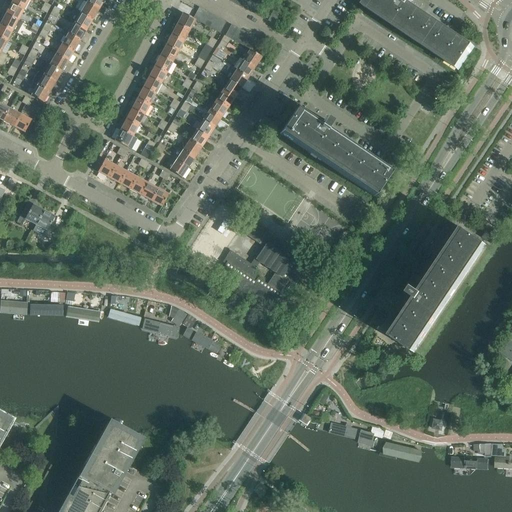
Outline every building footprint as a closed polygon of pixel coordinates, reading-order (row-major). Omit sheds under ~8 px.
[(29,0),(13,0),(11,4),(23,11),(29,0)] [(88,0),(87,3),(99,10),(105,0),(104,0),(88,0)] [(244,0),(241,7),(246,9),(251,0),(244,0)] [(255,0),(251,0),(246,9),(251,12),(258,1),(255,0)] [(369,0),(364,8),(365,8),(367,6),(373,10),(371,12),(452,67),(454,64),(459,68),(458,70),(458,71),(474,47),(474,46),(472,49),(467,45),(468,43),(418,9),(421,4),(414,0),(369,0)] [(258,1),(251,12),(257,15),(263,4),(258,1)] [(80,14),(92,21),(99,10),(87,3),(80,14)] [(23,11),(11,4),(6,14),(18,21),(23,11)] [(263,4),(257,15),(262,18),(268,7),(263,4)] [(268,21),(273,9),(268,7),(262,18),(268,21)] [(199,8),(193,19),(195,20),(198,22),(205,11),(199,8)] [(204,25),(210,13),(205,11),(198,22),(204,25)] [(279,15),(273,11),(268,21),(274,25),(279,15)] [(193,19),(183,13),(177,24),(190,31),(195,20),(193,19)] [(209,27),(215,16),(210,13),(204,25),(209,27)] [(18,21),(6,14),(0,24),(0,25),(12,32),(18,21)] [(74,24),(86,31),(92,21),(80,14),(74,24)] [(215,30),(221,19),(215,16),(209,27),(215,30)] [(220,33),(226,22),(221,19),(215,30),(220,33)] [(68,34),(80,42),(86,31),(74,24),(68,34)] [(190,31),(177,24),(171,35),(184,41),(190,31)] [(12,32),(0,25),(0,38),(7,42),(12,32)] [(232,25),(225,36),(230,39),(237,28),(232,25)] [(236,42),(242,31),(237,28),(230,39),(236,42)] [(241,45),(247,34),(242,31),(236,42),(241,45)] [(62,44),(74,51),(80,42),(68,34),(62,44)] [(246,48),(252,37),(247,34),(241,45),(246,48)] [(184,41),(171,35),(166,45),(178,52),(184,41)] [(251,51),(258,39),(252,37),(246,48),(249,50),(251,51)] [(257,54),(263,42),(258,39),(251,51),(257,54)] [(229,43),(225,48),(233,53),(236,48),(229,43)] [(56,55),(68,62),(74,51),(62,44),(56,55)] [(178,52),(166,45),(160,56),(173,62),(178,52)] [(223,52),(229,56),(232,52),(225,48),(223,52)] [(257,54),(251,51),(249,50),(243,60),(255,68),(262,58),(257,54)] [(50,65),(62,72),(68,62),(56,55),(50,65)] [(173,62),(160,56),(155,66),(167,73),(173,62)] [(236,70),(248,78),(255,68),(243,60),(236,70)] [(43,75),(55,83),(62,72),(50,65),(43,75)] [(167,73),(155,66),(149,77),(161,84),(167,73)] [(230,80),(242,88),(248,78),(236,70),(230,80)] [(32,82),(38,85),(49,93),(55,83),(43,75),(38,72),(32,82)] [(161,84),(149,77),(143,87),(156,94),(161,84)] [(223,90),(235,98),(242,88),(230,80),(223,90)] [(31,96),(43,103),(49,93),(38,85),(31,96)] [(156,94),(143,87),(138,98),(150,105),(156,94)] [(216,100),(228,108),(235,98),(223,90),(216,100)] [(150,105),(138,98),(132,109),(144,115),(150,105)] [(210,109),(222,117),(228,108),(216,100),(210,109)] [(0,103),(0,119),(4,121),(10,109),(0,103)] [(10,109),(4,121),(14,127),(21,115),(10,109)] [(144,115),(132,109),(126,119),(139,126),(144,115)] [(203,120),(215,128),(222,117),(210,109),(203,120)] [(296,110),(280,134),(282,132),(288,136),(287,138),(368,193),(369,190),(375,194),(373,197),(374,197),(390,173),(389,173),(387,175),(382,172),(383,169),(334,136),(333,135),(336,130),(329,125),(331,123),(325,119),(323,121),(312,114),(308,119),(303,115),(301,117),(295,113),(296,110)] [(25,133),(31,120),(21,115),(14,127),(25,133)] [(139,126),(126,119),(121,130),(133,136),(139,126)] [(196,130),(208,138),(215,128),(203,120),(196,130)] [(115,141),(132,150),(138,139),(133,136),(121,130),(115,141)] [(190,140),(202,148),(208,138),(196,130),(190,140)] [(183,149),(195,157),(202,148),(190,140),(183,149)] [(177,160),(188,167),(195,157),(183,149),(177,160)] [(104,160),(98,172),(109,178),(116,166),(104,160)] [(170,170),(181,178),(188,167),(177,160),(170,170)] [(116,166),(109,178),(119,184),(126,172),(116,166)] [(126,172),(119,184),(130,190),(137,177),(126,172)] [(137,177),(130,190),(141,195),(147,183),(137,177)] [(147,183),(141,195),(151,201),(158,189),(147,183)] [(162,207),(168,195),(158,189),(151,201),(162,207)] [(39,204),(29,199),(17,222),(22,225),(25,219),(37,226),(45,211),(37,207),(39,204)] [(230,211),(220,205),(188,254),(217,273),(224,264),(209,254),(215,244),(225,251),(238,231),(224,221),(230,211)] [(51,223),(55,216),(45,211),(37,226),(40,228),(37,233),(49,239),(56,226),(51,223)] [(288,282),(295,287),(300,279),(312,260),(298,251),(298,252),(299,252),(297,255),(289,250),(286,248),(269,237),(266,234),(268,231),(267,230),(267,231),(255,222),(245,235),(258,245),(259,244),(265,248),(259,257),(257,255),(250,265),(230,251),(222,263),(224,264),(225,265),(218,276),(247,295),(249,292),(274,309),(283,296),(280,294),(288,282)] [(418,346),(482,251),(479,249),(483,244),(465,231),(463,233),(461,237),(458,235),(424,286),(419,283),(415,289),(413,288),(408,294),(413,297),(416,298),(414,300),(414,301),(395,330),(397,331),(393,338),(411,351),(416,344),(418,346)] [(495,238),(486,232),(482,238),(491,244),(495,238)] [(52,244),(46,248),(49,252),(54,248),(52,244)] [(75,294),(67,293),(66,301),(74,302),(75,294)] [(59,294),(51,294),(50,303),(59,303),(59,294)] [(27,317),(29,304),(2,301),(0,314),(27,317)] [(66,316),(67,306),(31,304),(30,314),(66,316)] [(100,324),(102,313),(69,308),(67,319),(100,324)] [(178,310),(172,320),(180,325),(186,315),(178,310)] [(111,311),(109,320),(140,329),(142,319),(111,311)] [(183,323),(190,328),(196,320),(188,315),(183,323)] [(142,331),(178,340),(181,329),(145,320),(142,331)] [(217,356),(221,348),(187,329),(183,337),(217,356)] [(511,342),(508,339),(499,352),(511,361),(511,381),(511,342)] [(325,389),(317,402),(323,406),(331,393),(325,389)] [(313,411),(311,417),(318,419),(319,412),(313,411)] [(309,419),(303,415),(299,420),(305,425),(309,419)] [(0,437),(8,423),(0,418),(0,511),(10,511),(20,494),(21,494),(29,478),(17,472),(0,462),(0,437)] [(441,430),(443,421),(434,420),(432,429),(441,430)] [(373,447),(376,436),(331,423),(328,434),(373,447)] [(152,511),(158,502),(158,503),(167,487),(166,487),(127,465),(127,464),(125,463),(128,458),(137,441),(110,427),(105,436),(101,434),(84,465),(88,468),(72,497),(68,495),(58,511),(152,511)] [(375,427),(374,431),(374,432),(376,432),(376,433),(377,437),(382,438),(383,435),(385,430),(380,428),(377,428),(375,427)] [(385,431),(383,438),(390,440),(392,434),(385,431)] [(421,466),(424,454),(387,443),(383,455),(421,466)] [(481,444),(474,445),(474,452),(478,451),(478,455),(485,455),(485,457),(491,457),(492,457),(492,444),(485,444),(481,444)] [(492,444),(492,457),(506,457),(507,445),(492,444)] [(490,460),(452,457),(451,470),(490,472),(490,460)] [(511,458),(496,458),(495,471),(511,471),(511,458)]
